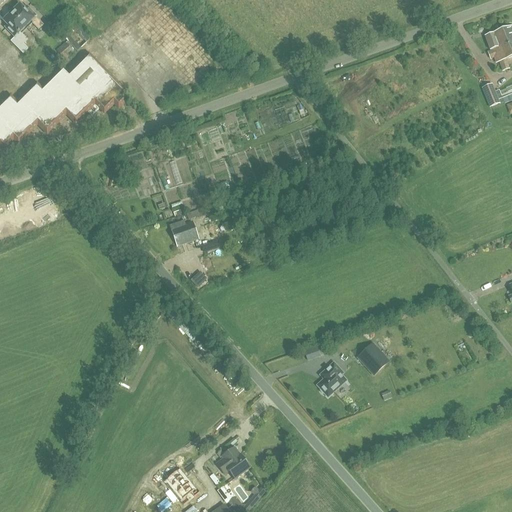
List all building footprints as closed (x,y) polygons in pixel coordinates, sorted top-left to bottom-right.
[(20,6),(13,13),(26,27),(31,22),(39,30),(44,25),(36,17),(37,17),(27,7),(25,10),(20,6)] [(26,27),(13,13),(5,21),(9,25),(6,28),(16,37),(11,42),(24,54),(29,49),(24,44),(29,39),(21,32),(26,27)] [(46,27),(53,35),(59,29),(52,22),(46,27)] [(511,27),(502,31),(511,58),(511,27)] [(511,58),(502,31),(485,38),(491,52),(492,51),(497,63),(500,62),(500,63),(511,58)] [(103,109),(108,114),(129,93),(91,56),(71,75),(96,100),(90,107),(98,114),(103,109)] [(502,104),(494,86),(484,90),(492,108),(502,104)] [(184,225),(192,223),(191,220),(198,217),(199,219),(208,215),(205,208),(181,217),(183,223),(183,222),(184,225)] [(183,222),(183,223),(170,227),(177,247),(198,240),(192,223),(184,225),(183,222)] [(345,343),(349,349),(360,342),(356,336),(345,343)] [(388,362),(384,359),(373,345),(358,358),(374,375),(386,364),(388,362)] [(323,351),(309,355),(311,360),(324,356),(323,351)] [(345,381),(341,377),(344,374),(335,363),(332,366),(320,376),(321,377),(322,376),(325,380),(317,387),(319,389),(320,391),(320,393),(322,394),(323,395),(326,395),(328,398),(345,381)] [(395,392),(386,395),(387,400),(397,397),(395,392)] [(222,458),(224,460),(217,465),(224,475),(230,471),(235,478),(233,479),(234,481),(250,469),(241,456),(240,457),(235,449),(222,458)] [(182,464),(162,478),(182,504),(189,499),(186,495),(191,491),(194,496),(201,490),(182,464)]
